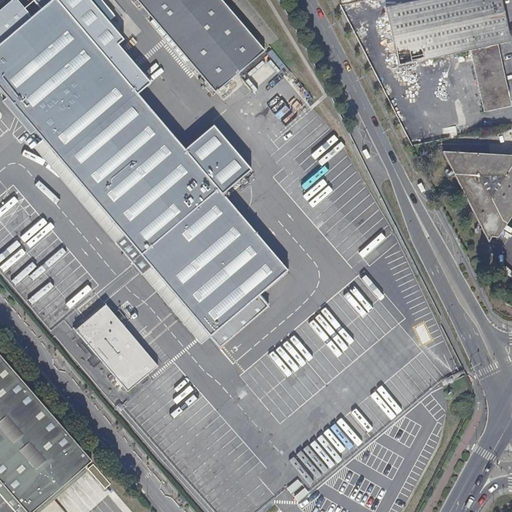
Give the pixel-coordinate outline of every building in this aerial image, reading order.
[(188,227),(220,200),(183,155),(136,98),(56,0),(33,0),(43,12),(33,19),(16,0),(13,0),(0,11),(0,91),(7,101),(3,104),(6,108),(7,107),(29,134),(28,136),(31,139),(35,135),(37,138),(101,215),(109,225),(133,254),(148,272),(178,247),(168,235),(183,222),(188,227)] [(124,45),(88,0),(87,0),(56,0),(136,98),(149,87),(118,49),(124,45)] [(265,57),(217,0),(134,0),(215,98),(265,57)] [(510,44),(499,0),(425,0),(385,8),(389,24),(398,67),(431,59),(471,50),(486,113),(510,107),(505,82),(496,47),(510,44)] [(475,72),(451,76),(452,80),(459,78),(461,91),(473,90),(475,103),(480,102),(475,72)] [(248,176),(212,132),(183,155),(220,200),(248,176)] [(101,215),(37,138),(28,145),(100,232),(109,225),(101,215)] [(511,205),(511,157),(510,157),(443,152),(475,217),(487,241),(499,223),(511,205)] [(239,283),(269,259),(220,200),(188,227),(183,222),(168,235),(178,247),(148,272),(190,324),(239,283)] [(133,254),(109,225),(100,232),(124,261),(130,256),(133,254)] [(190,324),(148,272),(133,254),(130,256),(124,261),(181,332),(190,324)] [(199,335),(249,295),(239,283),(190,324),(199,335)] [(133,350),(82,288),(50,313),(88,358),(93,353),(107,370),(133,350)] [(24,511),(26,511),(89,457),(0,353),(0,511),(24,511)] [(107,480),(97,468),(90,460),(84,465),(92,475),(91,477),(99,487),(107,480)]
